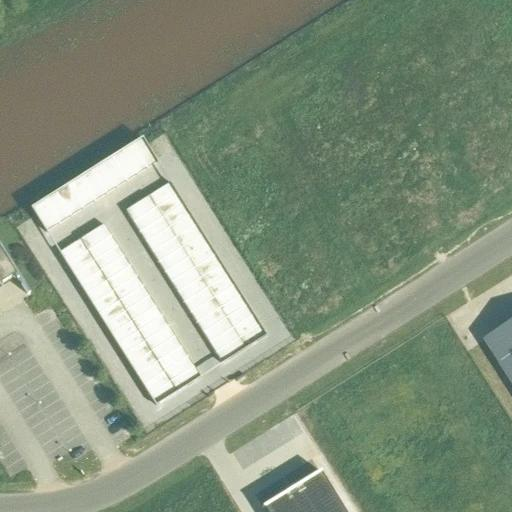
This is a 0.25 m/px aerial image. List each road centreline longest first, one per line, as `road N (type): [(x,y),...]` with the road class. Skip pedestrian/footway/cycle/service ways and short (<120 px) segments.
road 1 (unclassified): [(0,510),(85,507),(511,245)]
road 2 (unknown): [(0,322),(25,316),(135,480)]
road 3 (unknown): [(85,507),(0,399)]
